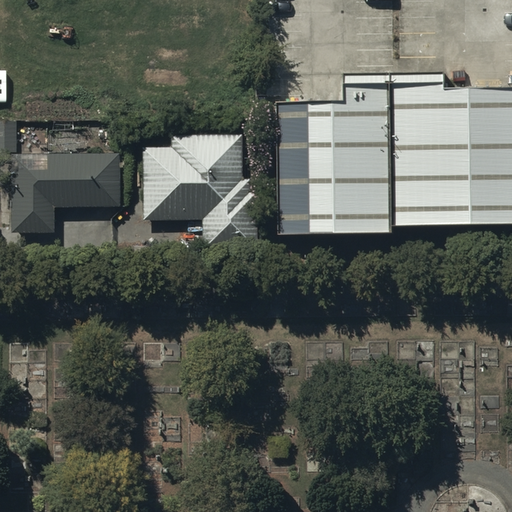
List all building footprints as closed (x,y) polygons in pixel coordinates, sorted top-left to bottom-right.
[(33,49),(13,49),(13,79),(33,79),(33,105),(115,105),(115,46),(82,46),(82,27),(54,27),(54,42),(33,42),(33,49)] [(443,67),(390,68),(393,221),(511,219),(511,84),(444,85),(443,67)] [(344,100),(276,101),(279,231),(393,229),(393,221),(390,68),(343,69),(344,100)] [(0,154),(17,154),(17,125),(0,125),(0,154)] [(170,150),(141,150),(144,222),(200,220),(202,251),(257,249),(255,195),(247,196),(247,182),(240,182),(238,138),(170,138),(170,150)] [(119,156),(10,157),(11,235),(53,235),(53,217),(60,217),(60,209),(119,208),(119,156)]
